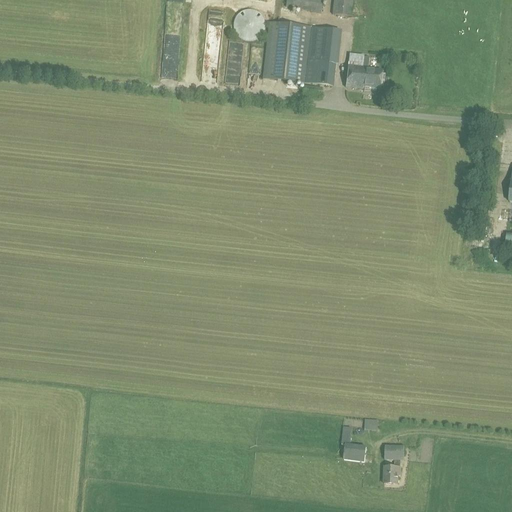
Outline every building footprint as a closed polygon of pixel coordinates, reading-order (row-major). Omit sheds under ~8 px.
[(322,0),(285,0),(285,8),(320,14),(322,0)] [(351,18),(352,0),(333,0),(332,15),(351,18)] [(208,8),(204,38),(217,40),(222,10),(208,8)] [(260,37),(261,36),(262,35),(262,34),(263,34),(263,33),(263,32),(264,32),(264,31),(264,30),(264,29),(264,28),(264,27),(264,26),(264,25),(264,24),(264,23),(264,22),(264,21),(263,20),(263,19),(262,18),(262,17),(261,17),(261,16),(260,16),(260,15),(259,15),(259,14),(258,14),(258,13),(257,13),(256,12),(255,12),(254,11),(253,11),(252,11),(251,11),(250,11),(249,11),(248,11),(247,11),(246,11),(245,11),(244,11),(243,12),(242,12),(241,12),(241,13),(240,13),(239,14),(238,15),(237,15),(237,16),(237,17),(236,17),(236,18),(235,18),(235,19),(235,20),(234,20),(234,21),(234,22),(234,23),(233,23),(233,24),(233,25),(233,26),(233,27),(233,28),(233,29),(234,30),(234,31),(234,32),(235,33),(235,34),(236,35),(236,36),(237,36),(237,37),(238,37),(238,38),(239,38),(239,39),(240,39),(241,40),(242,40),(243,41),(244,41),(245,41),(245,42),(246,42),(247,42),(248,42),(249,42),(250,42),(251,42),(252,42),(253,41),(254,41),(255,41),(256,40),(257,40),(257,39),(258,39),(259,39),(259,38),(260,38),(260,37)] [(166,28),(178,29),(178,16),(167,16),(166,28)] [(338,65),(341,31),(314,28),(311,61),(307,60),(310,28),(279,24),(270,23),(263,80),(273,81),(333,87),(336,65),(338,65)] [(363,89),(380,91),(382,71),(368,69),(368,67),(369,58),(364,57),(363,67),(348,65),(345,88),(363,90),(363,89)] [(321,99),(322,89),(303,86),(302,97),(321,99)] [(377,428),(378,421),(365,420),(365,422),(364,430),(377,432),(377,428)] [(366,447),(350,445),(351,438),(352,429),(344,428),(341,446),(345,446),(343,461),(364,464),(366,447)] [(395,462),(394,467),(400,467),(401,462),(404,462),(404,448),(401,448),(385,447),(384,461),(395,462)] [(400,467),(394,467),(394,469),(385,468),(384,485),(397,486),(397,477),(400,477),(400,469),(400,467)]
